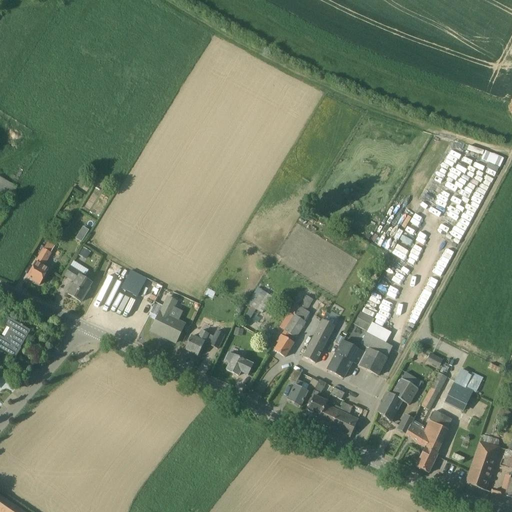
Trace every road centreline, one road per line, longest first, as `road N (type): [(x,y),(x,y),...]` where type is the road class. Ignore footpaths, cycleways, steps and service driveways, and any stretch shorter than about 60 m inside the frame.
road 1 (tertiary): [(352,451),(85,328)]
road 2 (track): [(387,384),(511,155)]
road 3 (tertiary): [(499,511),(352,451)]
road 4 (unclassified): [(0,422),(85,328)]
